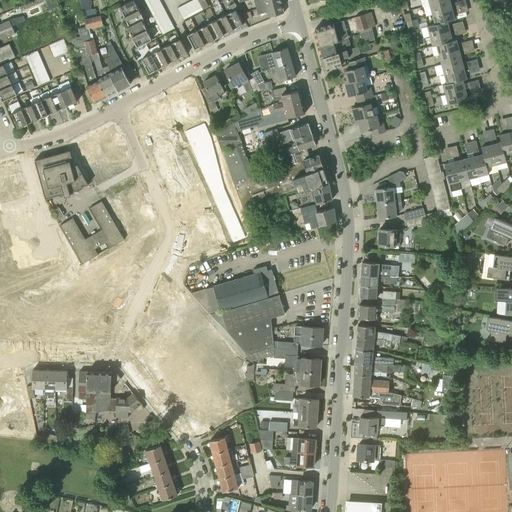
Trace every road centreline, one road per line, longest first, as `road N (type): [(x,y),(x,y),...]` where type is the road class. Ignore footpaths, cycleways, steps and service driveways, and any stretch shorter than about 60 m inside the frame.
road 1 (residential): [(330,511),(347,213),(297,20)]
road 2 (residential): [(113,110),(297,20)]
road 3 (residential): [(114,355),(164,243),(163,216),(141,171)]
road 4 (residential): [(204,511),(188,443),(114,355)]
